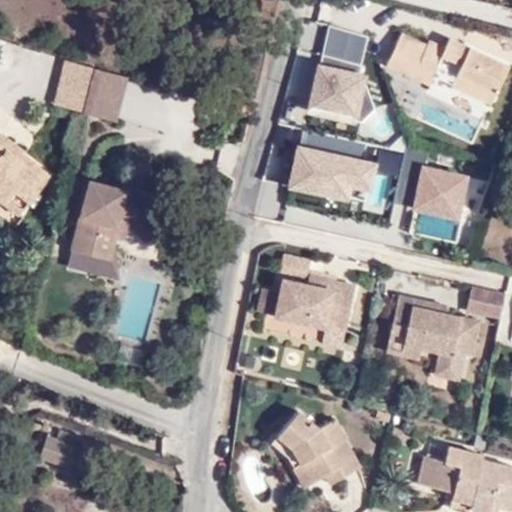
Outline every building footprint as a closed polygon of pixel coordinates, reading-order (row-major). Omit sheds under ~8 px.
[(358,122),(368,77),(359,75),(368,37),(328,29),(310,112),(358,122)] [(434,47),(412,38),(398,64),(440,85),(443,78),(497,102),(511,68),(511,62),(458,39),(454,48),(437,42),(434,47)] [(54,110),(84,118),(95,77),(65,69),(54,110)] [(114,125),(125,86),(95,77),(84,118),(114,125)] [(175,130),(183,94),(127,82),(119,117),(175,130)] [(229,116),(251,122),(255,104),(233,98),(229,116)] [(0,195),(14,191),(31,203),(53,176),(0,135),(0,195)] [(370,160),(298,145),(288,191),(361,206),(370,160)] [(471,178),(424,167),(415,206),(462,217),(471,178)] [(108,194),(111,180),(93,176),(90,190),(108,194)] [(253,213),(279,219),(287,184),(260,179),(253,213)] [(163,237),(173,192),(111,180),(108,194),(90,190),(79,238),(119,248),(122,235),(135,238),(136,231),(163,237)] [(119,248),(79,238),(76,255),(116,263),(119,248)] [(305,278),(309,259),(283,253),(279,272),(305,278)] [(270,317),(269,320),(320,329),(321,322),(341,325),(350,286),(328,281),(327,291),(277,280),(275,294),(258,290),(253,314),(270,317)] [(504,291),(471,284),(466,309),(500,315),(504,291)] [(395,295),(387,335),(402,338),(401,344),(418,347),(437,352),(434,372),(458,376),(463,352),(469,353),(477,319),(410,305),(411,297),(395,295)] [(402,338),(387,335),(383,352),(415,359),(418,347),(401,344),(402,338)] [(315,430),(296,415),(275,439),(292,454),(310,486),(322,480),(327,487),(359,470),(333,423),(315,430)] [(55,432),(53,442),(72,449),(75,438),(55,432)] [(76,450),(72,449),(53,442),(44,439),(38,460),(69,470),(76,450)] [(478,462),(479,456),(442,449),(440,462),(420,457),(413,486),(448,494),(445,508),(465,511),(478,462)] [(511,474),(511,471),(478,462),(465,511),(464,511),(486,511),(489,505),(511,510),(511,486),(509,485),(511,474)]
